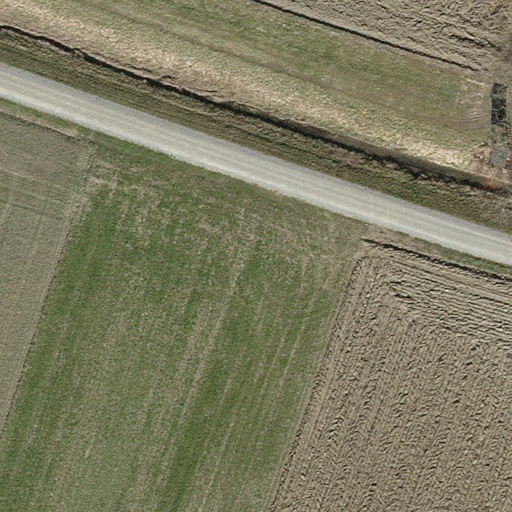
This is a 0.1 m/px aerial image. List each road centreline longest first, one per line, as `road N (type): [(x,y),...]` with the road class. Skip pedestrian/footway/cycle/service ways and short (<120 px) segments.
road 1 (track): [(0,85),(511,255)]
road 2 (track): [(94,0),(507,142)]
